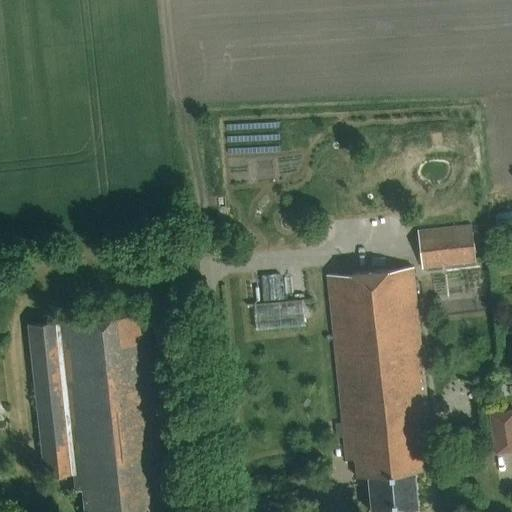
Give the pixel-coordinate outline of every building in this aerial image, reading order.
[(423,269),(425,269),(476,263),(472,225),(419,231),(423,269)] [(427,420),(431,420),(416,268),(330,277),(349,463),(357,463),(358,477),(371,476),(374,511),(410,511),(421,511),(417,475),(427,474),(424,441),(429,440),(427,420)] [(285,302),(261,301),(261,312),(285,313),(285,302)] [(162,511),(167,493),(147,312),(30,325),(48,480),(76,476),(78,493),(87,492),(88,511),(162,511)] [(496,455),(511,452),(511,410),(490,413),(496,455)]
